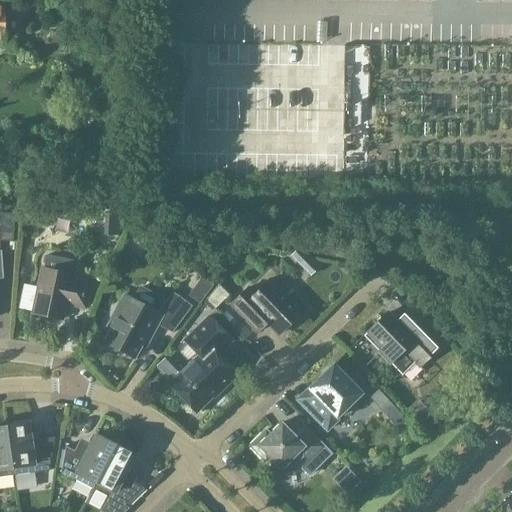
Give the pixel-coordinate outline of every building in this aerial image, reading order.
[(321,70),(321,57),(283,55),(283,69),(321,70)] [(364,91),(366,79),(351,76),(349,89),(364,91)] [(14,214),(0,212),(0,240),(12,242),(14,214)] [(71,276),(69,275),(72,261),(45,255),(42,270),(41,269),(31,313),(61,319),(65,304),(84,308),(89,284),(70,280),(71,276)] [(248,287),(229,306),(256,333),(266,323),(278,335),(301,312),(269,280),(255,294),(248,287)] [(156,324),(172,333),(192,306),(172,291),(157,312),(124,295),(107,327),(111,329),(104,342),(133,358),(140,344),(144,346),(156,324)] [(386,313),(367,332),(382,348),(378,352),(389,364),(402,351),(419,367),(439,347),(404,312),(394,321),(386,313)] [(198,356),(168,385),(195,413),(217,391),(219,392),(237,375),(217,354),(232,340),(208,316),(183,340),(198,356)] [(412,361),(398,368),(407,386),(421,379),(412,361)] [(332,365),(297,400),(326,430),(338,419),(336,417),(341,413),(343,415),(347,415),(355,408),(355,404),(353,401),(361,394),(332,365)] [(6,427),(13,475),(48,470),(53,444),(31,447),(28,423),(6,427)] [(265,431),(250,446),(265,461),(269,457),(280,469),(292,458),(301,468),(323,447),(307,431),(297,441),(281,424),(269,435),(265,431)] [(0,477),(13,475),(6,427),(0,427),(0,477)] [(92,489),(115,445),(95,435),(84,456),(64,446),(60,472),(92,489)] [(115,445),(92,489),(123,505),(142,487),(123,477),(134,456),(115,445)]
